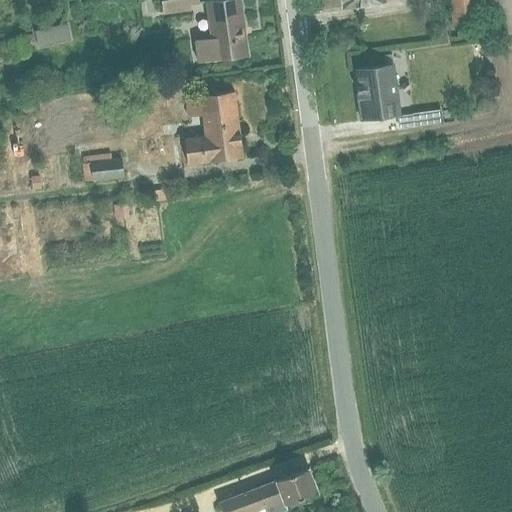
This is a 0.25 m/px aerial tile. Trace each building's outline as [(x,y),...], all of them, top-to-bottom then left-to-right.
[(199,63),(249,58),(242,0),(206,0),(211,38),(196,40),(199,63)] [(476,0),(452,0),(452,18),(476,18),(476,0)] [(511,0),(491,0),(491,24),(511,24),(511,0)] [(361,120),(402,115),(395,62),(355,67),(361,120)] [(189,164),(244,157),(236,90),(182,96),(185,118),(202,116),(205,135),(186,137),(189,164)] [(141,162),(128,161),(129,156),(100,154),(99,182),(140,184),(141,162)] [(170,193),(176,205),(192,198),(187,185),(170,193)] [(130,206),(130,221),(145,222),(145,207),(130,206)] [(225,511),(273,511),(320,493),(305,457),(217,494),(225,511)]
